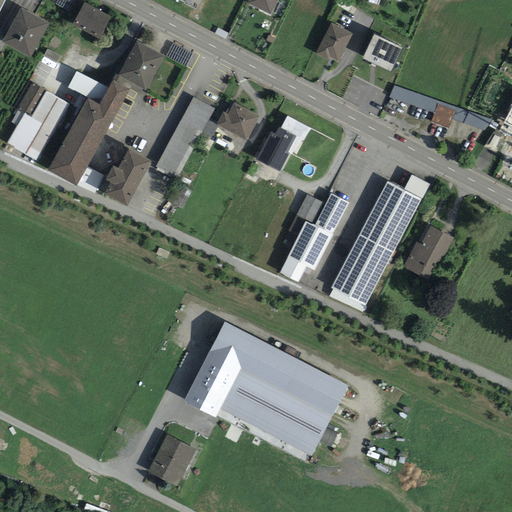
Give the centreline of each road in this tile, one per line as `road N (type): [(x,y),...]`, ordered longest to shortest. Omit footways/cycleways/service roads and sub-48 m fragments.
road 1 (residential): [(0,155),(511,385)]
road 2 (primary): [(511,201),(123,0)]
road 3 (unclassified): [(0,415),(187,511)]
